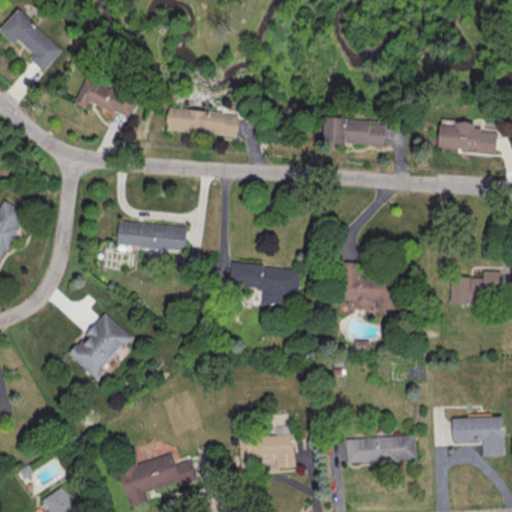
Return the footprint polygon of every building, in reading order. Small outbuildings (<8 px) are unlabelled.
[(0,27),(18,9),(63,51),(44,72),(30,59),(34,54),(18,39),(14,43),(0,29),(0,27)] [(87,78),(74,104),(86,109),(90,101),(114,113),(115,111),(128,117),(137,99),(121,91),(119,94),(87,78)] [(169,107),(237,114),(235,137),(167,131),(169,107)] [(323,142),(384,144),(385,126),(379,126),(379,119),(323,117),(323,142)] [(437,147),(495,151),(496,130),(473,129),(474,122),(455,120),(455,125),(438,124),(437,147)] [(0,207),(4,200),(25,212),(17,227),(19,228),(8,250),(6,249),(0,260),(0,207)] [(119,221),(187,227),(185,251),(117,245),(119,221)] [(397,308),(396,276),(360,277),(360,261),(340,261),(341,301),(376,300),(376,308),(397,308)] [(232,262),(264,265),(263,267),(300,270),(298,293),(283,292),(282,306),(261,304),(262,291),(257,290),(257,288),(230,286),(232,262)] [(450,300),(500,302),(501,270),(483,269),(482,277),(451,276),(450,300)] [(68,353),(106,313),(133,338),(95,378),(68,353)] [(452,419),(502,416),(504,455),(483,456),(482,441),(453,442),(452,419)] [(240,464),(275,463),(276,467),(294,466),(293,434),(239,436),(240,464)] [(345,440),(415,435),(416,459),(347,464),(345,440)] [(128,506),(147,500),(145,491),(177,481),(178,484),(197,478),(191,459),(175,464),(172,453),(117,469),(128,506)] [(61,487),(78,511),(47,511),(49,511),(42,501),(61,487)]
